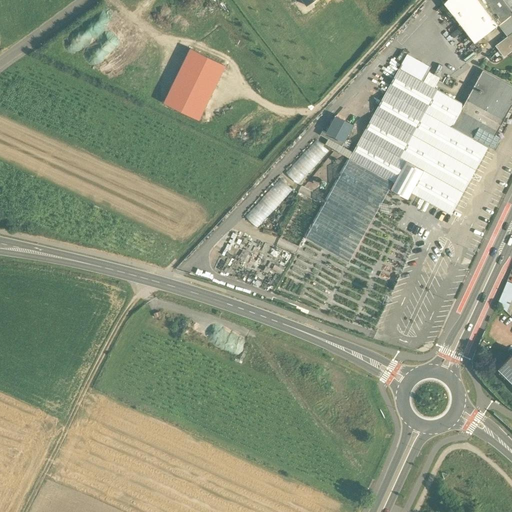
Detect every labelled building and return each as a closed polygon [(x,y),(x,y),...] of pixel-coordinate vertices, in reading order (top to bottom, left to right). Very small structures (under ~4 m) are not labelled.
[(511,0),(446,0),(444,3),(475,43),(498,25),(511,15),(511,0)] [(341,46),(357,35),(352,29),(341,14),(326,25),(341,46)] [(511,15),(498,25),(507,37),(511,33),(511,15)] [(363,43),(373,35),(362,21),(352,29),(357,35),(363,43)] [(511,33),(507,37),(496,46),(504,57),(511,51),(511,33)] [(225,65),(190,49),(164,103),(198,120),(199,119),(225,65)] [(463,105),(398,69),(349,159),(394,183),(391,189),(408,198),(411,193),(451,215),(488,146),(489,145),(500,125),(463,105)] [(511,105),(511,89),(481,73),(463,105),(500,125),(501,125),(511,105)] [(354,125),(336,115),(326,133),(344,142),(354,125)] [(322,131),(320,135),(342,147),(344,142),(326,133),(322,131)] [(320,136),(285,173),(298,185),(333,147),(320,136)] [(349,159),(305,238),(349,262),(393,183),(349,159)] [(280,179),(245,217),(257,228),(292,191),(280,179)] [(219,249),(229,238),(224,233),(214,245),(219,249)] [(508,308),(511,295),(511,282),(505,280),(497,304),(508,308)] [(511,354),(499,368),(511,381),(511,354)]
